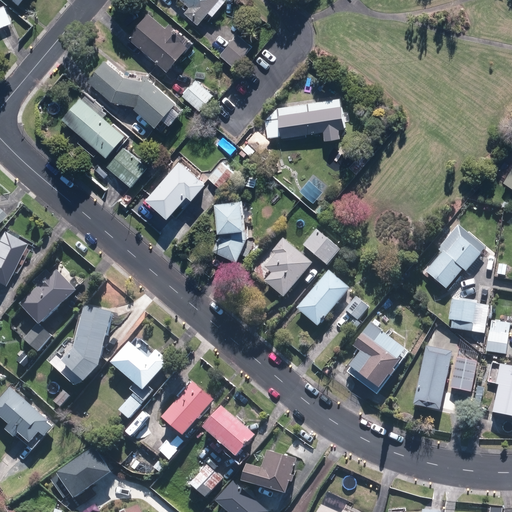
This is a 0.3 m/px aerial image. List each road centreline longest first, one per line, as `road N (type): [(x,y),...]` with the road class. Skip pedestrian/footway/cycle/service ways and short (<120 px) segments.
road 1 (residential): [(511,472),(421,462),(314,409),(0,137)]
road 2 (residential): [(92,0),(0,108)]
